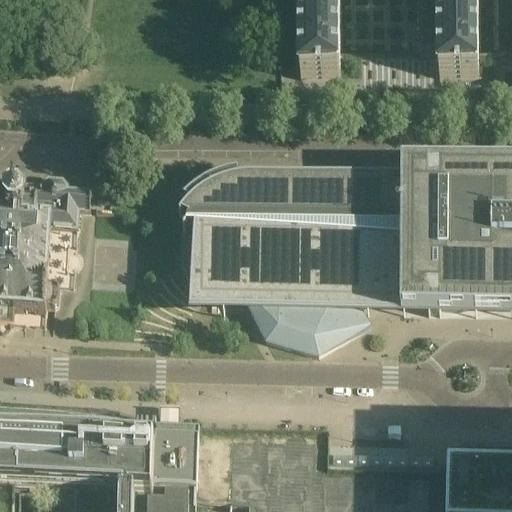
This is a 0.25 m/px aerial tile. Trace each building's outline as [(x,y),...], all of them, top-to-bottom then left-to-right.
[(298,0),(300,82),(301,82),(339,82),(339,81),(340,81),(339,0),(437,0),(438,81),(439,81),(440,81),(477,81),(477,80),(479,80),(478,0),(298,0)] [(495,322),(511,321),(511,175),(403,175),(403,182),(259,181),(254,181),(249,181),(244,181),(239,182),(238,174),(234,174),(230,175),(227,176),(223,177),(219,179),(215,180),(212,182),(208,184),(205,186),(201,188),(198,190),(195,192),(192,195),(189,197),(186,200),(183,203),(191,207),(189,209),(186,211),(183,216),(181,218),(180,221),(181,222),(188,227),(186,231),(186,232),(184,237),(403,250),(403,296),(403,321),(416,321),(429,321),(441,321),(495,322)] [(0,204),(0,321),(0,316),(48,320),(48,314),(56,314),(61,311),(62,292),(50,291),(50,285),(49,285),(52,234),(79,236),(80,217),(92,218),(93,197),(69,195),(69,192),(65,186),(50,185),(44,190),(44,193),(27,192),(27,191),(12,190),(11,205),(0,204)] [(283,394),(282,420),(304,420),(305,394),(283,394)] [(0,511),(511,511),(511,466),(510,467),(459,465),(459,474),(458,511),(166,511),(167,506),(197,507),(197,499),(198,499),(200,431),(177,429),(130,426),(130,428),(114,427),(111,427),(110,427),(0,420),(0,511)]
